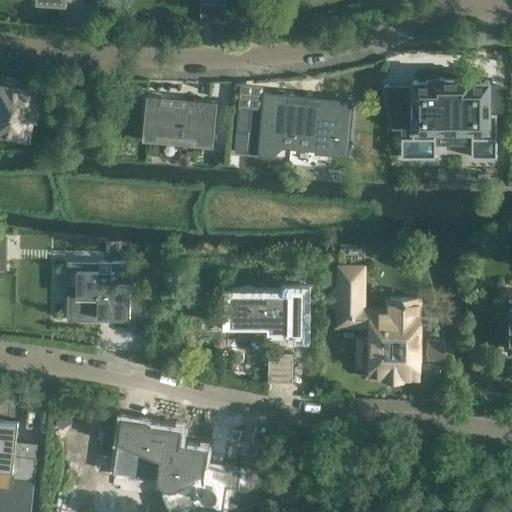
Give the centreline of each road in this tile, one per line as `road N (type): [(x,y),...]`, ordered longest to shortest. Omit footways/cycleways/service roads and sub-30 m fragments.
road 1 (residential): [(511,432),(226,405),(0,359)]
road 2 (residential): [(0,42),(254,57),(347,42),(465,0)]
